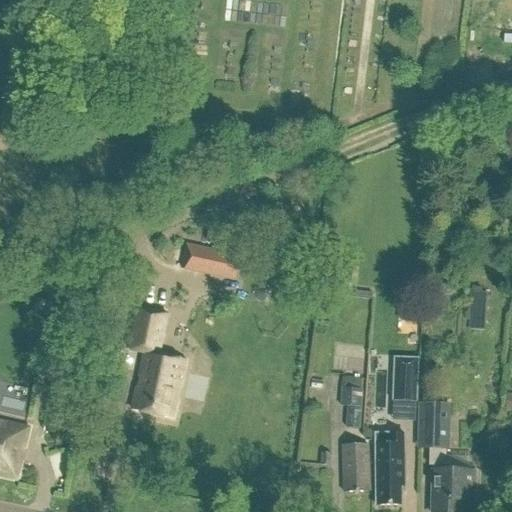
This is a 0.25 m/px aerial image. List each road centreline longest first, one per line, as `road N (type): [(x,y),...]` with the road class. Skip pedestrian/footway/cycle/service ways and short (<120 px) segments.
road 1 (track): [(175,216),(511,82)]
road 2 (unclassified): [(0,282),(175,216)]
